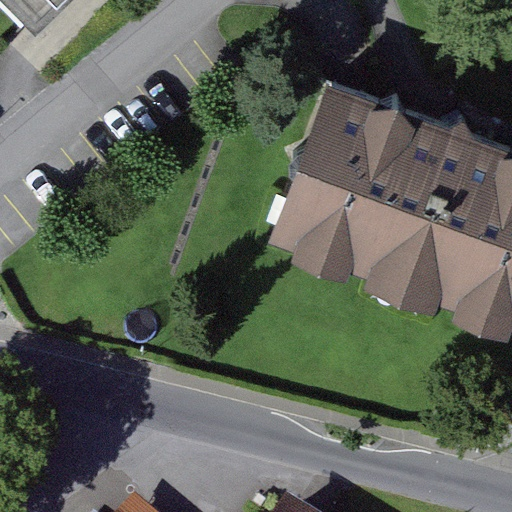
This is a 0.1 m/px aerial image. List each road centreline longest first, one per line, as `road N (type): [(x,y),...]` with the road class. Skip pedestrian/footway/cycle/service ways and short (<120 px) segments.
road 1 (residential): [(511,499),(134,399)]
road 2 (unclassified): [(0,167),(200,0)]
road 3 (residential): [(134,399),(1,511)]
road 4 (residential): [(134,399),(0,367)]
